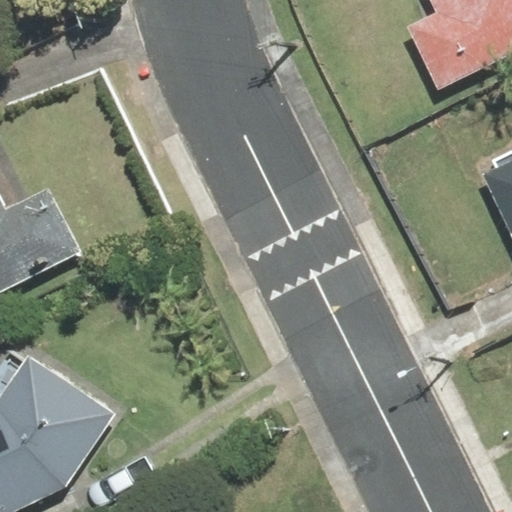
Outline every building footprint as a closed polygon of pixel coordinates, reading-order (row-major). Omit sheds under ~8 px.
[(511,63),(511,0),(444,0),(450,11),(422,23),(453,90),(511,63)] [(0,296),(98,251),(65,178),(23,197),(0,146),(0,296)] [(511,148),(494,157),(511,195),(511,148)] [(0,399),(0,511),(30,511),(133,466),(85,360),(0,399)] [(159,511),(149,501),(138,511),(159,511)]
